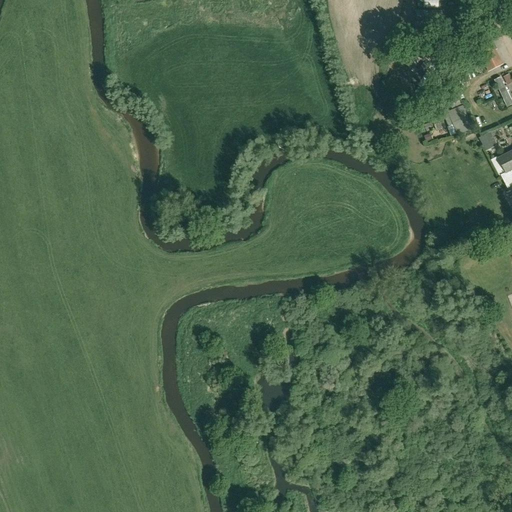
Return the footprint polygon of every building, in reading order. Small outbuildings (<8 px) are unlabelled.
[(502,64),(493,45),(478,52),(488,71),(502,64)] [(408,51),(403,54),(407,60),(412,57),(408,51)] [(509,74),(503,77),(506,83),(507,86),(511,83),(511,80),(509,74)] [(503,108),(507,106),(496,81),(492,83),(503,108)] [(457,97),(452,99),(455,107),(461,105),(457,97)] [(457,136),(473,130),(463,106),(442,115),(448,128),(453,126),(457,136)] [(429,123),(423,125),(426,132),(432,130),(429,123)] [(448,130),(437,134),(439,139),(450,135),(448,130)] [(431,133),(423,136),(426,142),(433,139),(431,133)] [(490,133),(479,138),(483,147),(494,141),(490,133)] [(511,152),(498,160),(506,174),(503,175),(508,187),(511,184),(511,152)]
